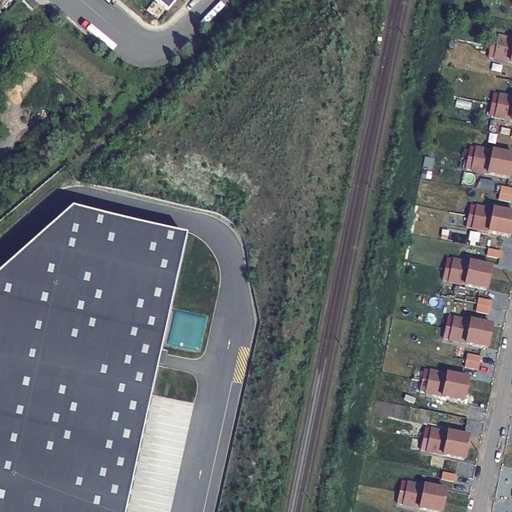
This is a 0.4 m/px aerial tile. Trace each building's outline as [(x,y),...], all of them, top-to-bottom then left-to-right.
[(155,0),(155,1),(154,2),(167,13),(177,0),(155,0)] [(479,10),(480,1),(475,0),(470,0),(469,8),(479,10)] [(475,29),(477,20),(463,17),(461,26),(475,29)] [(491,46),(511,50),(511,37),(506,36),(493,34),(491,46)] [(511,62),(511,50),(491,46),(489,58),(511,62)] [(486,76),(499,78),(501,71),(488,68),(486,76)] [(498,85),(499,78),(486,76),(485,83),(498,85)] [(511,108),(511,95),(494,93),(492,105),(511,108)] [(511,120),(511,108),(492,105),(490,116),(511,120)] [(474,131),(488,134),(489,127),(476,124),(474,131)] [(487,142),(488,134),(474,131),(473,139),(487,142)] [(469,158),(511,166),(511,165),(511,154),(471,146),(469,158)] [(510,176),(511,166),(469,158),(467,168),(510,176)] [(464,187),(478,189),(479,182),(465,180),(464,187)] [(477,196),(478,189),(464,187),(462,195),(477,196)] [(469,215),(511,223),(511,210),(472,202),(469,215)] [(0,511),(124,511),(187,236),(72,210),(0,272),(0,511)] [(446,225),(448,212),(440,211),(439,224),(446,225)] [(510,235),(511,225),(511,223),(469,215),(466,226),(510,235)] [(451,245),(465,247),(466,241),(453,239),(451,245)] [(463,256),(465,247),(451,245),(450,253),(463,256)] [(445,269),(489,278),(492,266),(448,257),(445,269)] [(434,279),(437,268),(428,267),(426,278),(434,279)] [(487,290),(489,278),(445,269),(443,281),(487,290)] [(440,298),(454,300),(455,293),(442,291),(440,298)] [(453,308),(454,300),(440,298),(439,306),(453,308)] [(447,326),(490,335),(492,324),(450,315),(447,326)] [(488,347),(490,335),(447,326),(445,338),(488,347)] [(433,355),(447,357),(448,351),(434,348),(433,355)] [(447,357),(433,355),(432,363),(446,365),(447,357)] [(424,380),(466,389),(468,377),(426,369),(424,380)] [(418,379),(411,378),(408,393),(416,394),(418,379)] [(464,400),(466,389),(424,380),(422,392),(464,400)] [(424,439),(467,448),(469,436),(425,428),(424,439)] [(465,460),(467,448),(424,439),(421,451),(465,460)] [(400,493),(443,501),(445,490),(402,481),(400,493)] [(433,511),(440,511),(443,501),(400,493),(398,505),(433,511)] [(360,509),(367,511),(370,511),(373,504),(363,501),(360,509)]
